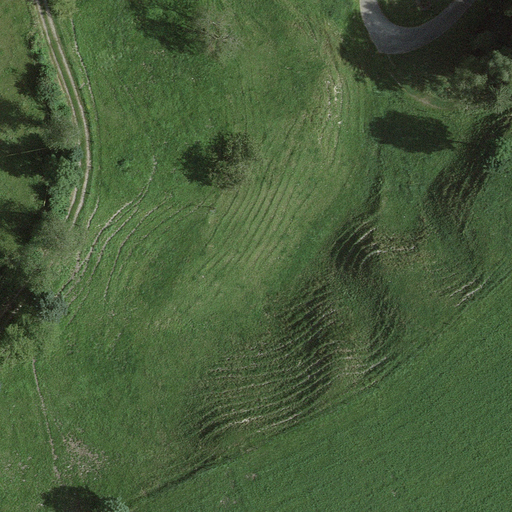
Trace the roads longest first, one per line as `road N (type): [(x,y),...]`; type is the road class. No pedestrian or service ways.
road 1 (track): [(0,341),(69,230),(84,162),(81,115),(47,0)]
road 2 (track): [(388,36),(413,85),(433,95),(511,93)]
